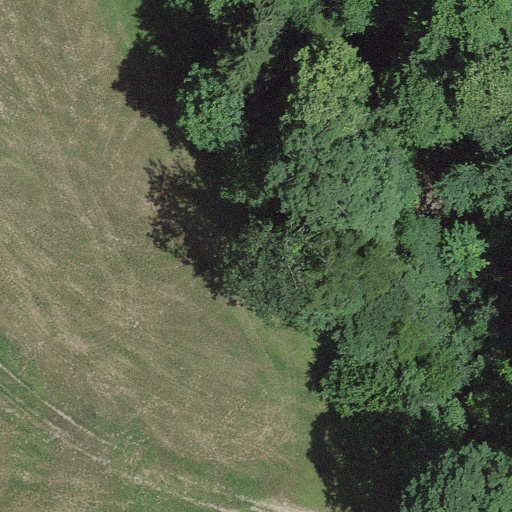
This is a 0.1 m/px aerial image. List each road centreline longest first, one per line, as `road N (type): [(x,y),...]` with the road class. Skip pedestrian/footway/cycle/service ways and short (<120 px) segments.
road 1 (track): [(511,237),(487,202),(462,196),(433,209),(467,434),(454,511)]
road 2 (track): [(289,511),(164,474),(0,369)]
